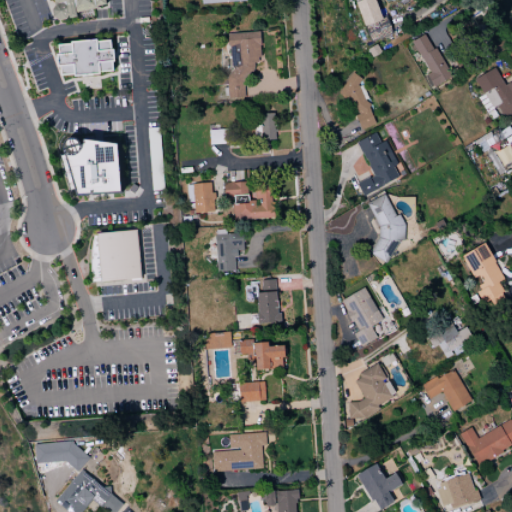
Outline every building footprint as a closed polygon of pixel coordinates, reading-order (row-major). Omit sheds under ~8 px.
[(51,0),(54,20),(76,18),(75,11),(105,7),(104,0),(51,0)] [(469,17),(477,34),(488,28),(481,12),(469,17)] [(226,33),(229,98),(243,97),(243,80),(258,79),(256,32),(226,33)] [(427,74),(422,76),(428,88),(448,79),(427,33),(412,40),(427,74)] [(507,46),(499,34),(484,43),(492,55),(507,46)] [(112,72),(110,40),(56,42),(58,75),(112,72)] [(503,85),(493,68),(473,79),(490,109),(494,106),(501,119),(511,112),(511,90),(508,82),(503,85)] [(375,124),(358,82),(356,77),(336,85),(341,100),(348,98),(360,130),(375,124)] [(273,113),(259,114),(259,127),(255,128),(255,139),(274,139),(273,113)] [(356,141),(372,176),(355,183),(361,196),(398,179),(392,167),(396,165),(385,140),(379,143),(374,133),(356,141)] [(116,141),(82,142),(82,140),(68,140),(70,193),(85,193),(85,195),(118,194),(116,141)] [(222,184),(224,198),(230,198),(233,221),(273,216),(269,184),(253,185),(254,200),(247,200),(245,181),(222,184)] [(193,213),(212,212),(211,183),(186,184),(186,202),(192,202),(193,213)] [(394,216),(384,194),(365,203),(381,238),(369,244),(375,258),(409,242),(396,215),(394,216)] [(242,250),(241,233),(225,234),(225,230),(213,230),(215,271),(235,271),(234,250),(242,250)] [(96,233),(98,281),(139,279),(136,231),(96,233)] [(460,256),(472,279),(477,276),(483,286),(475,290),(482,303),(502,292),(497,283),(503,279),(484,243),(460,256)] [(275,279),(260,280),(261,292),(255,293),(256,324),(277,323),(275,279)] [(376,338),(370,326),(381,321),(364,287),(339,300),(355,332),(353,333),(359,347),(376,338)] [(454,332),(450,322),(424,332),(431,348),(437,345),(443,358),(460,350),(457,343),(469,338),(465,327),(454,332)] [(229,333),(202,334),(202,349),(229,348),(229,333)] [(254,370),(268,369),(268,359),(284,358),(283,345),(267,346),(267,342),(250,343),(250,340),(237,340),(238,353),(248,353),(248,361),(254,360),(254,370)] [(344,406),(352,423),(379,410),(376,404),(393,396),(378,364),(351,377),(361,398),(344,406)] [(451,412),(470,402),(452,368),(420,385),(427,399),(440,392),(451,412)] [(237,383),(238,402),(263,401),(263,382),(237,383)] [(475,438),(469,427),(458,434),(475,465),(511,445),(511,424),(509,419),(475,438)] [(210,451),(211,471),(261,469),(260,446),(265,446),(264,433),(227,435),(228,450),(210,451)] [(73,440),(32,445),(35,467),(85,461),(84,449),(74,450),(73,440)] [(392,503),(387,492),(401,485),(395,473),(384,479),(376,463),(356,473),(375,511),(392,503)] [(66,511),(80,511),(91,500),(105,511),(115,511),(122,504),(80,469),(54,501),(66,511)] [(434,484),(442,510),(476,499),(468,473),(434,484)] [(295,511),(295,490),(264,491),(264,506),(277,505),(277,511),(295,511)]
